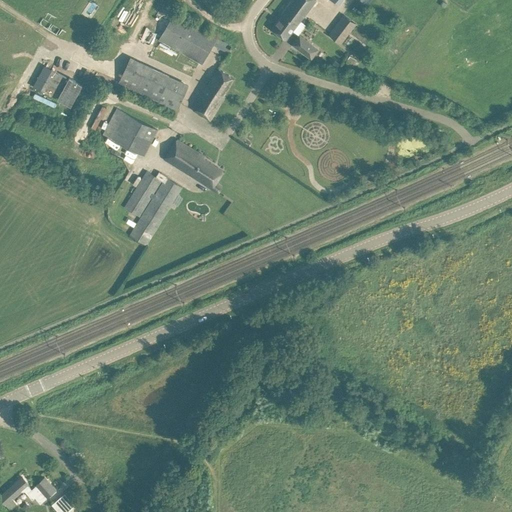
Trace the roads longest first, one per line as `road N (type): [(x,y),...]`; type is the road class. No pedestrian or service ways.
road 1 (tertiary): [(0,403),(511,189)]
road 2 (unclassified): [(470,141),(445,120),(257,59),(247,30),(263,0)]
road 3 (unknown): [(264,63),(226,130),(178,123)]
